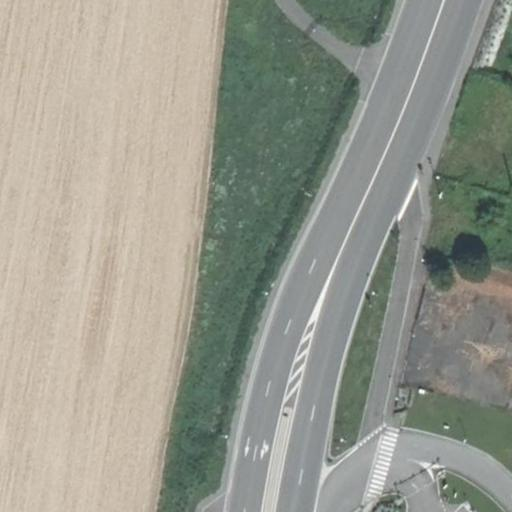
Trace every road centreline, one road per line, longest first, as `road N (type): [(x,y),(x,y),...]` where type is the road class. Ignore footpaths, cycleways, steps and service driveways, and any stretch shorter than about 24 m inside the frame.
road 1 (trunk): [(425,0),(286,330),(244,511)]
road 2 (trunk): [(294,511),(343,296),(462,0)]
